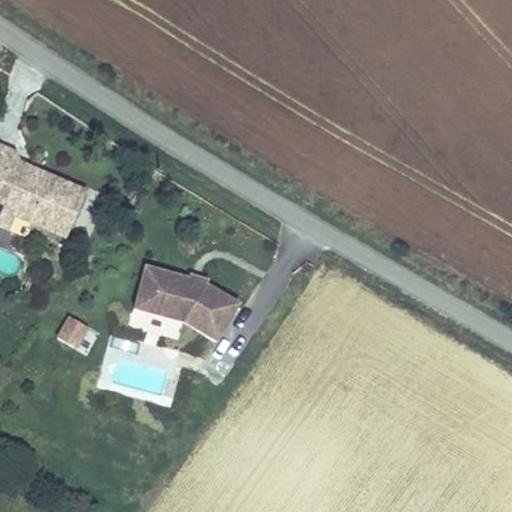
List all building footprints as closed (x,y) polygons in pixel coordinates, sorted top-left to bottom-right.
[(0,176),(12,182),(18,171),(23,162),(0,150),(0,176)] [(0,210),(19,220),(66,243),(86,203),(18,171),(12,182),(0,176),(0,210)] [(0,231),(11,237),(19,220),(0,210),(0,231)] [(136,303),(186,318),(219,339),(243,294),(208,280),(206,284),(188,277),(189,272),(147,260),(136,303)] [(191,268),(189,272),(188,277),(206,284),(208,280),(209,276),(191,268)] [(78,351),(89,328),(67,316),(55,339),(78,351)]
